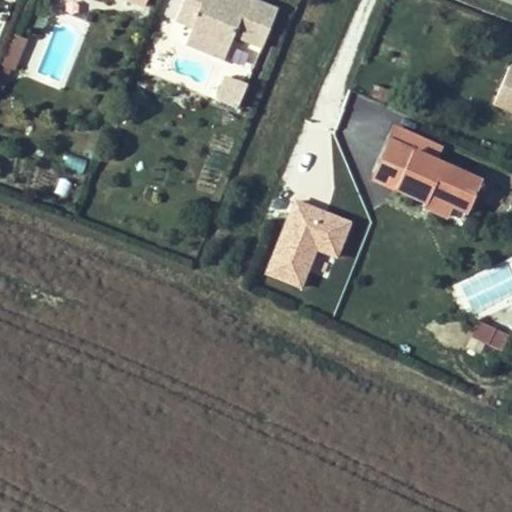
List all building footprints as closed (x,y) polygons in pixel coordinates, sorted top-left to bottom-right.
[(185,30),(183,34),(179,45),(216,59),(220,50),(226,35),(253,47),(269,8),(249,0),(232,0),(231,1),(228,0),(181,0),(171,25),(185,30)] [(0,63),(2,65),(15,33),(2,27),(0,31),(0,63)] [(511,67),(509,66),(493,104),(511,111),(511,67)] [(220,76),(212,98),(231,104),(240,83),(220,76)] [(387,197),(402,159),(422,168),(428,154),(387,136),(365,188),(387,197)] [(422,168),(402,159),(387,197),(415,209),(418,202),(441,211),(461,220),(474,189),(422,168)] [(413,217),(435,226),(441,211),(418,202),(415,209),(413,217)] [(487,345),(494,330),(477,323),(470,337),(487,345)] [(502,352),(508,337),(494,330),(487,345),(502,352)] [(478,352),(482,343),(473,339),(469,348),(478,352)]
